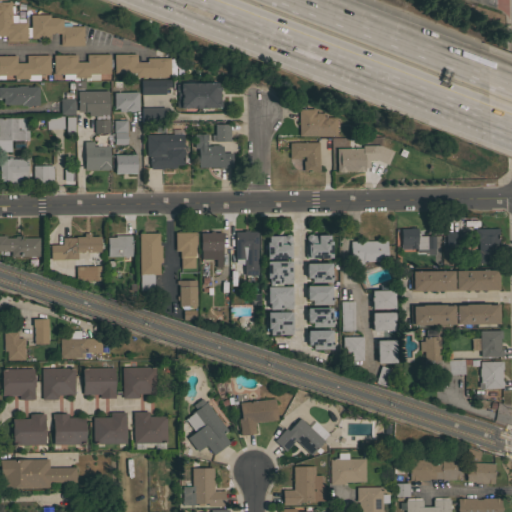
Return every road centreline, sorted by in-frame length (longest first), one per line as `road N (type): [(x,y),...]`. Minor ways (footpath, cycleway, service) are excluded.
road 1 (residential): [(511,203),(0,203)]
road 2 (motorway): [(200,0),(486,108)]
road 3 (motorway): [(486,65),(315,0)]
